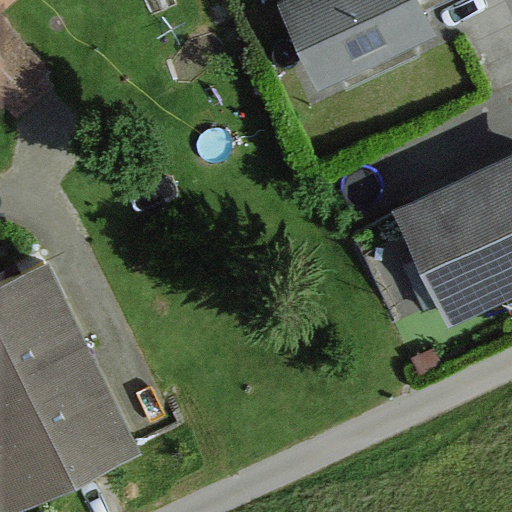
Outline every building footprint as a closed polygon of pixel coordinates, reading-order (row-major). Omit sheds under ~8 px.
[(412,0),(276,0),(315,80),(426,27),(412,0)] [(44,68),(0,11),(0,90),(8,100),(44,68)] [(511,144),(389,203),(449,329),(511,298),(511,144)] [(46,257),(0,278),(0,393),(91,349),(46,257)] [(91,349),(0,393),(0,497),(6,509),(138,444),(91,349)]
